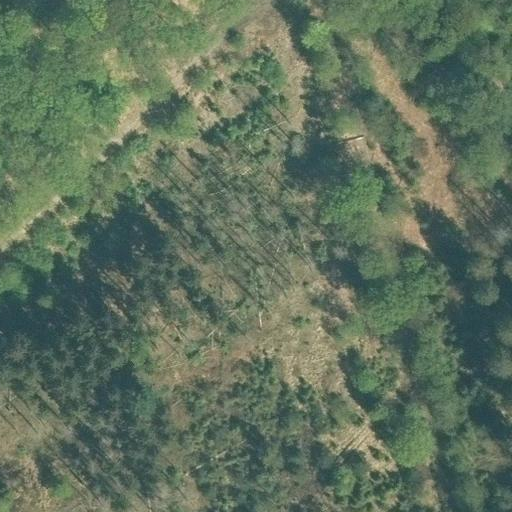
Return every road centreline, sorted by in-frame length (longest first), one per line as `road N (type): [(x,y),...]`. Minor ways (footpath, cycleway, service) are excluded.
road 1 (track): [(451,511),(330,0)]
road 2 (track): [(0,254),(261,0)]
road 3 (track): [(475,115),(373,0)]
